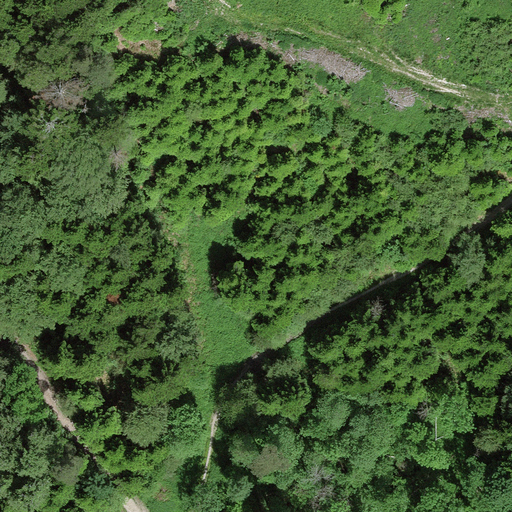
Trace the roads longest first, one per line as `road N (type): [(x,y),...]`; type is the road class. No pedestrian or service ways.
road 1 (track): [(511,197),(418,266),(261,355),(225,398),(197,511)]
road 2 (track): [(140,511),(41,380),(0,344)]
